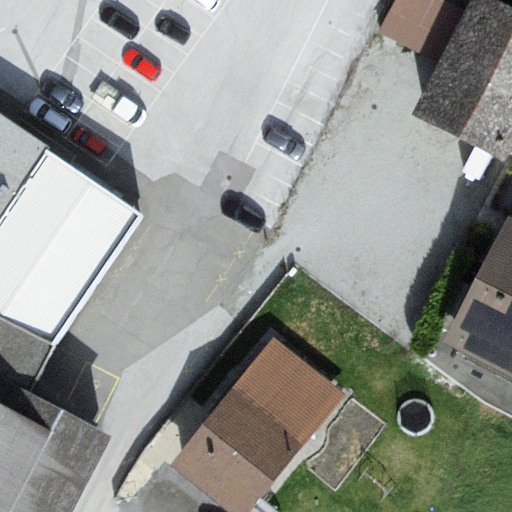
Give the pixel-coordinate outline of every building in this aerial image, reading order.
[(415,34),(427,0),(391,0),(383,23),(415,34)] [(511,17),(485,5),(423,124),(511,174),(511,17)] [(0,124),(0,385),(27,398),(52,343),(141,219),(0,124)] [(511,241),(457,355),(511,385),(511,241)] [(278,350),(184,476),(223,511),(257,511),(350,406),(278,350)] [(0,511),(75,511),(112,443),(27,398),(0,385),(0,511)]
